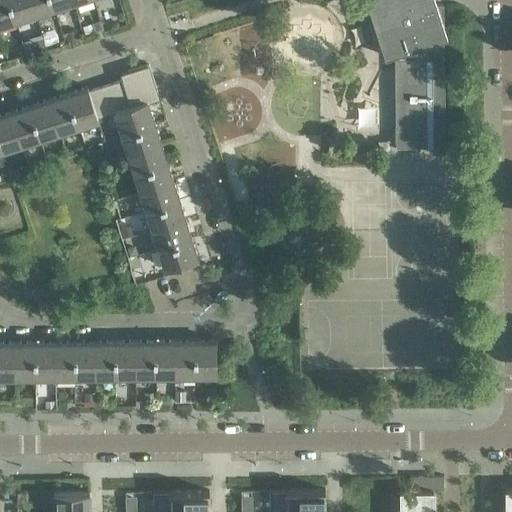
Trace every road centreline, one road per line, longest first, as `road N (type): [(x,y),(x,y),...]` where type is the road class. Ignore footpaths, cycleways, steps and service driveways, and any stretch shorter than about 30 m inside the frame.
road 1 (unclassified): [(0,445),(449,441)]
road 2 (residential): [(240,319),(163,29)]
road 3 (residential): [(240,319),(0,317)]
road 4 (residential): [(0,82),(163,29)]
road 5 (residential): [(510,156),(510,2)]
